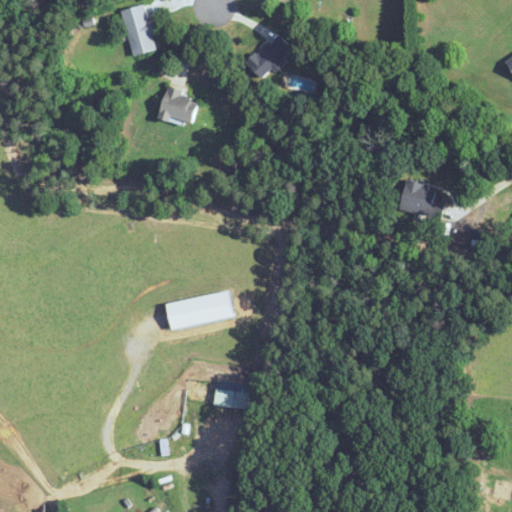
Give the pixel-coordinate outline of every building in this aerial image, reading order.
[(121,11),(134,57),(159,50),(146,4),(121,11)] [(248,62),(264,79),(294,50),(278,34),(248,62)] [(192,125),(200,101),(185,96),(186,91),(170,86),(160,115),(192,125)] [(401,211),(442,219),(445,205),(434,203),(438,187),(407,181),(401,211)] [(215,406),(249,409),(251,393),(217,389),(215,406)]
